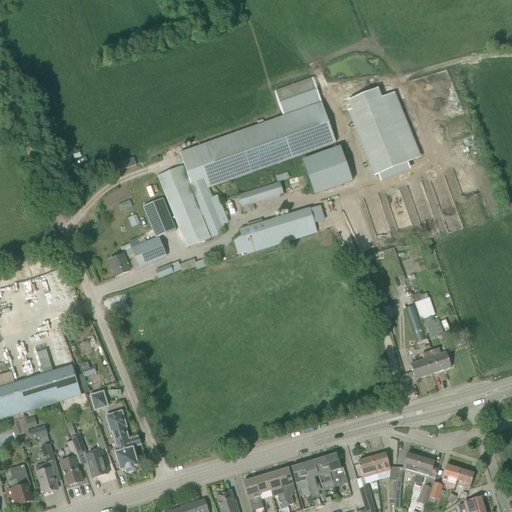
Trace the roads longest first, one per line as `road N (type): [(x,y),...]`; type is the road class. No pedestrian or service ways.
road 1 (secondary): [(86,511),(369,425)]
road 2 (track): [(83,279),(0,82)]
